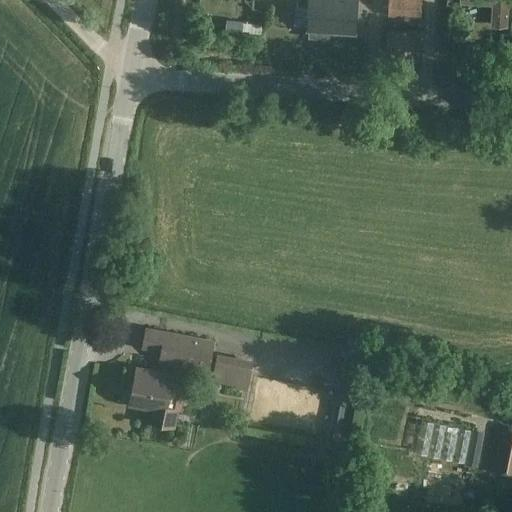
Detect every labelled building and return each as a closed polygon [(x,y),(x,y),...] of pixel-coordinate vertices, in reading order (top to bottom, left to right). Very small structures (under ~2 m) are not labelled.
[(307,0),(307,7),(306,26),(306,32),(308,32),(308,38),(330,39),(330,33),(356,35),(358,0),(307,0)] [(389,0),(389,16),(421,18),(421,0),(389,0)] [(506,0),(459,0),(460,0),(492,2),(491,23),(505,24),(506,0)] [(386,26),(384,58),(423,60),(424,28),(386,26)] [(166,334),(163,345),(179,348),(175,365),(177,365),(175,379),(174,381),(182,382),(187,383),(190,367),(195,368),(201,341),(166,334)] [(201,341),(195,368),(209,371),(214,343),(201,341)] [(162,353),(160,362),(175,365),(179,348),(163,345),(162,353)] [(248,390),(253,360),(217,353),(212,378),(235,383),(235,387),(248,390)] [(338,376),(358,380),(362,358),(341,354),(338,376)] [(130,387),(129,393),(131,397),(131,399),(153,403),(150,420),(172,425),(172,424),(167,422),(170,407),(179,409),(182,393),(180,392),(182,382),(174,381),(175,379),(136,371),(133,384),(130,387)] [(345,430),(347,430),(349,430),(355,395),(351,394),(336,392),(330,427),(335,428),(345,430)] [(511,427),(502,426),(493,470),(511,474),(511,427)] [(345,430),(335,428),(333,438),(345,440),(347,430),(345,430)]
